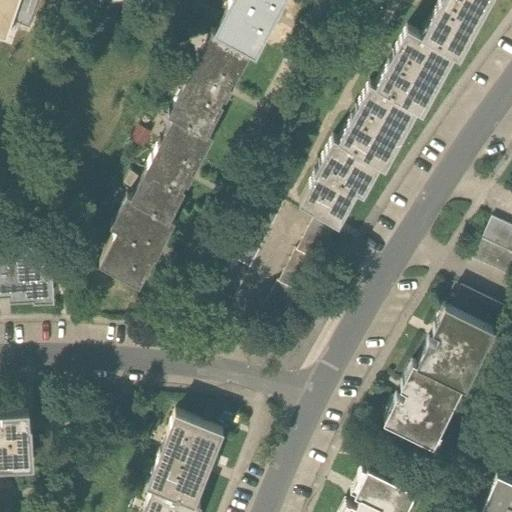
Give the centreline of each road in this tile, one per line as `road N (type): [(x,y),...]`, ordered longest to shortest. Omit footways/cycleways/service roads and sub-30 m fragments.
road 1 (residential): [(511,84),(412,225),(313,398)]
road 2 (residential): [(313,398),(156,358),(0,355)]
road 3 (residential): [(313,398),(264,511)]
